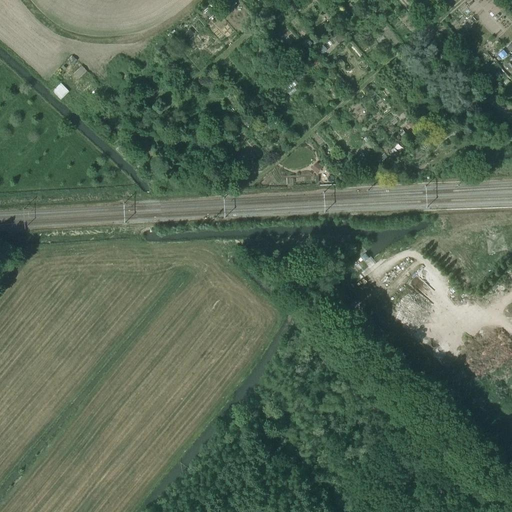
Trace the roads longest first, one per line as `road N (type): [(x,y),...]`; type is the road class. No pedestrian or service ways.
road 1 (track): [(262,174),(462,0)]
road 2 (track): [(398,0),(492,105),(511,110)]
road 3 (track): [(285,0),(176,95)]
